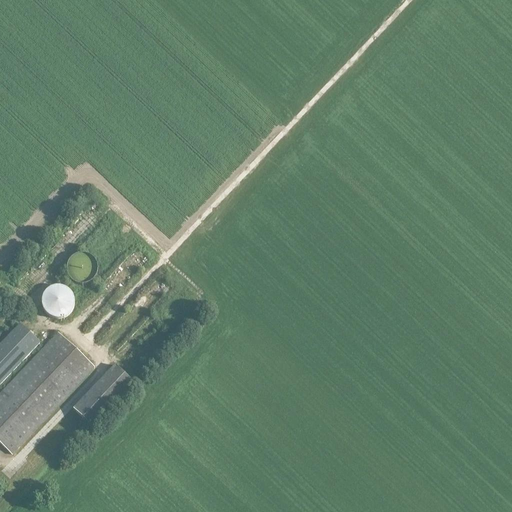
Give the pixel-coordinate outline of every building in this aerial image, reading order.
[(91,318),(149,259),(137,248),(91,295),(92,296),(91,298),(97,303),(86,314),(91,318)] [(70,281),(71,282),(72,283),(73,284),(75,284),(76,285),(78,285),(79,286),(81,286),(82,286),(84,286),(85,285),(87,285),(88,284),(90,283),(91,283),(92,282),(93,280),(94,279),(95,278),(96,276),(96,275),(97,273),(97,272),(97,270),(97,269),(96,267),(96,266),(95,264),(95,263),(94,261),(93,260),(92,259),(91,258),(89,257),(88,257),(87,256),(85,256),(84,255),(82,255),(81,255),(79,255),(77,256),(76,256),(74,257),(73,257),(72,258),(71,259),(70,261),(69,262),(68,263),(67,265),(67,266),(66,268),(66,269),(66,271),(66,272),(66,274),(67,275),(67,277),(68,278),(69,279),(70,281)] [(129,332),(172,287),(160,276),(117,321),(129,332)] [(47,316),(48,317),(49,318),(50,319),(52,319),(53,320),(54,320),(56,321),(58,321),(59,321),(61,321),(62,320),(64,320),(65,319),(66,318),(68,318),(69,316),(70,315),(71,314),(72,313),(72,311),(73,310),(73,308),(73,307),(73,305),(73,304),(73,302),(73,301),(72,299),(71,298),(70,296),(69,295),(67,294),(66,293),(65,292),(63,291),(62,291),(60,291),(59,290),(57,290),(56,291),(54,291),(53,291),(51,292),(50,293),(49,294),(47,295),(46,296),(45,297),(45,298),(44,300),(43,301),(43,303),(43,304),(43,306),(43,308),(43,309),(44,311),(44,312),(45,313),(46,315),(47,316)] [(0,386),(17,368),(39,345),(20,326),(0,346),(0,386)] [(0,395),(0,444),(12,455),(94,369),(58,334),(0,395)] [(133,336),(118,350),(124,357),(139,343),(133,336)] [(141,360),(146,356),(142,351),(137,356),(141,360)] [(73,411),(92,429),(134,385),(115,367),(73,411)]
